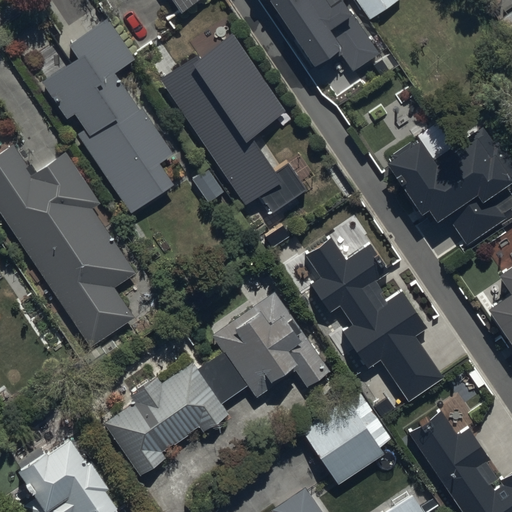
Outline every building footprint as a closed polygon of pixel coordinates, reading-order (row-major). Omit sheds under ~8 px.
[(171,0),(180,13),(199,0),(171,0)] [(272,0),(314,65),(339,50),(354,73),(381,55),(345,0),(272,0)] [(357,0),(370,18),(397,0),(357,0)] [(78,60),(46,81),(132,213),(175,186),(161,164),(173,157),(117,71),(134,60),(109,20),(68,46),(78,60)] [(234,36),(163,80),(244,209),(282,185),(253,139),(285,119),(234,36)] [(438,164),(423,141),(391,163),(432,224),(449,212),(468,242),(505,217),(495,202),(511,190),(511,179),(483,135),(438,164)] [(14,148),(0,157),(0,209),(90,345),(133,316),(115,289),(139,272),(61,155),(32,175),(14,148)] [(373,181),(353,153),(337,164),(357,192),(373,181)] [(328,241),(308,254),(323,277),(312,285),(329,310),(340,304),(355,327),(345,333),(367,366),(379,358),(408,402),(443,378),(417,338),(429,329),(399,283),(384,293),(376,280),(387,272),(367,242),(340,260),(328,241)] [(511,268),(498,279),(510,296),(487,312),(511,346),(511,268)] [(274,297),(214,340),(257,400),(297,372),(308,388),(329,373),(274,297)] [(106,424),(140,473),(226,415),(192,365),(106,424)] [(349,406),(306,435),(340,484),(383,454),(349,406)] [(445,409),(411,431),(463,511),(511,511),(511,468),(491,481),(445,409)] [(22,473),(49,511),(119,511),(69,440),(22,473)] [(321,511),(307,490),(273,511),(321,511)] [(423,511),(411,493),(383,511),(423,511)]
